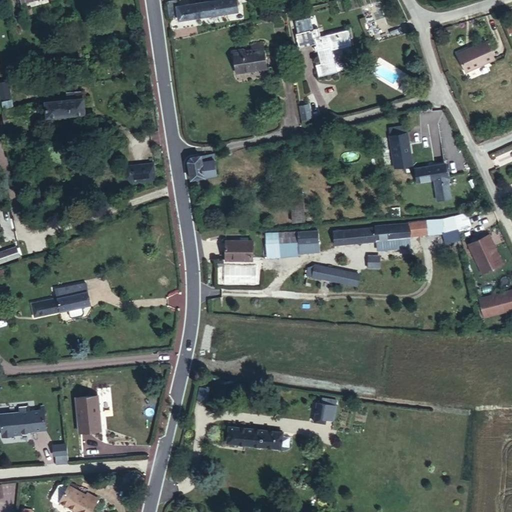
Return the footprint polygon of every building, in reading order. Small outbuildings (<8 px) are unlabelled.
[(239,0),(218,0),(173,7),(174,23),(241,13),(239,0)] [(174,19),(173,7),(172,1),(164,2),(167,20),(174,19)] [(491,44),(484,26),(466,35),(465,33),(456,38),(464,57),(482,49),(482,48),(491,44)] [(317,28),(294,33),(297,47),(316,43),(322,67),(315,68),(319,83),(340,79),(334,53),(352,50),(348,30),(319,37),(317,28)] [(230,53),(234,74),(265,69),(262,47),(250,49),(250,53),(240,55),(239,51),(230,53)] [(62,101),(38,104),(41,120),(77,115),(75,105),(83,104),(82,98),(62,101)] [(315,102),(302,103),(303,115),(315,114),(315,102)] [(22,108),(0,113),(0,122),(1,129),(26,124),(22,108)] [(409,131),(391,133),(395,165),(412,163),(409,131)] [(191,166),(192,181),(218,177),(214,155),(196,158),(191,163),(191,166)] [(129,184),(158,180),(155,162),(127,165),(129,184)] [(446,164),(415,167),(417,182),(434,179),(436,201),(449,199),(446,164)] [(289,195),(293,224),(306,222),(302,193),(289,195)] [(406,225),(372,229),(372,230),(373,241),(407,238),(406,225)] [(310,230),(293,232),(292,246),(312,243),(310,230)] [(372,230),(331,234),(332,247),(373,243),(373,241),(372,230)] [(275,235),(277,248),(292,246),(293,232),(275,235)] [(489,238),(469,247),(482,276),(502,268),(489,238)] [(253,243),(228,241),(226,258),(251,260),(253,243)] [(17,249),(0,253),(0,263),(20,258),(17,249)] [(315,282),(358,290),(360,275),(318,267),(315,282)] [(61,297),(30,302),(32,315),(93,305),(89,283),(59,288),(61,297)] [(511,290),(482,298),(486,316),(511,309),(511,290)] [(323,404),(334,406),(337,390),(315,386),(313,402),(323,404)] [(79,400),(81,435),(103,433),(101,398),(79,400)] [(21,412),(2,414),(4,434),(6,436),(13,436),(15,433),(47,430),(45,410),(31,411),(31,406),(20,408),(21,412)] [(288,433),(235,425),(232,443),(285,449),(288,433)] [(67,446),(54,448),(56,457),(69,456),(67,446)] [(58,511),(61,511),(62,511),(98,511),(101,507),(92,502),(91,505),(70,494),(70,496),(63,493),(61,493),(54,507),(54,510),(58,511)]
